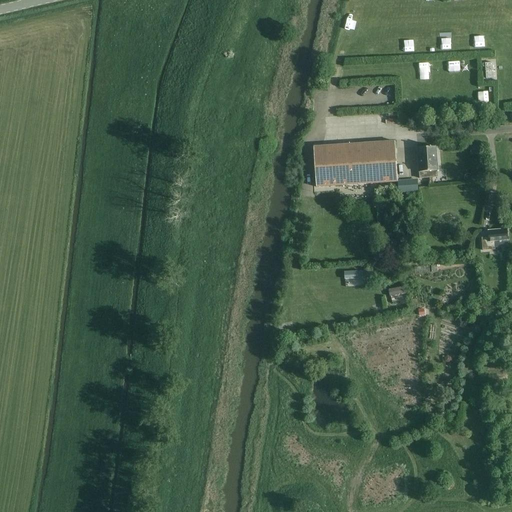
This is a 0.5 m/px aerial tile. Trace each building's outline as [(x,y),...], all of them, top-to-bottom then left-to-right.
[(486,45),(496,45),(496,34),(486,35),(486,45)] [(414,46),(422,45),(422,36),(414,36),(414,46)] [(451,36),(443,36),(443,46),(451,46),(451,36)] [(456,57),(457,67),(468,67),(468,57),(456,57)] [(430,58),(429,68),(438,68),(438,59),(430,58)] [(504,58),(496,58),(496,73),(504,73),(504,58)] [(493,79),(492,63),(485,63),(486,79),(493,79)] [(491,148),(489,140),(480,142),(482,150),(491,148)] [(317,188),(320,187),(397,182),(395,142),(314,147),(317,188)] [(436,171),(437,171),(436,147),(417,148),(419,178),(437,177),(436,171)] [(411,181),(398,182),(398,192),(411,191),(411,181)] [(488,231),(489,237),(481,238),(482,251),(495,250),(494,242),(502,241),(502,247),(509,247),(507,230),(488,231)] [(418,290),(416,282),(400,286),(402,294),(418,290)]
